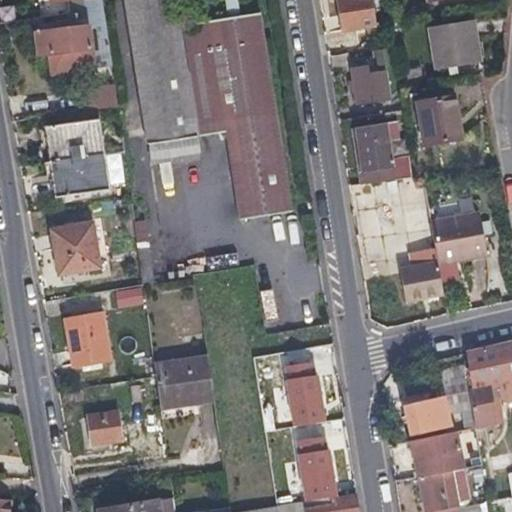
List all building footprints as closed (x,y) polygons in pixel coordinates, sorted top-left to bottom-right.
[(101,0),(48,0),(49,4),(76,0),(83,0),(86,19),(104,17),(101,0)] [(124,0),(153,166),(172,162),(170,157),(200,152),(197,138),(226,133),(241,219),(293,211),(259,14),(241,17),(228,19),(179,27),(174,0),(124,0)] [(237,0),(224,0),(228,19),(241,17),(237,0)] [(338,0),(342,26),(358,23),(375,21),(371,0),(338,0)] [(438,70),(458,67),(478,63),(471,20),(431,28),(438,70)] [(106,26),(66,31),(27,36),(30,58),(41,56),(83,50),(90,49),(108,47),(106,26)] [(83,50),(41,56),(44,76),(93,70),(90,49),(83,50)] [(358,100),(366,98),(374,97),(369,66),(353,69),(358,100)] [(115,88),(84,93),(87,112),(117,107),(115,88)] [(427,143),(445,140),(464,137),(456,95),(420,101),(427,143)] [(405,117),(380,121),(354,125),(361,168),(366,167),(368,181),(414,173),(405,117)] [(50,164),(102,156),(97,120),(44,128),(50,164)] [(170,157),(172,162),(201,158),(200,152),(170,157)] [(54,198),(81,194),(107,190),(102,156),(50,164),(54,198)] [(480,213),(430,222),(438,266),(488,257),(480,213)] [(50,231),(54,254),(58,276),(98,269),(91,224),(50,231)] [(134,227),(142,286),(153,285),(145,225),(134,227)] [(113,292),(118,310),(140,304),(136,286),(113,292)] [(73,369),(92,366),(110,362),(101,312),(65,319),(73,369)] [(315,355),(281,358),(287,423),(320,420),(315,355)] [(160,412),(186,408),(213,404),(207,360),(154,368),(160,412)] [(465,432),(477,429),(473,406),(468,376),(442,382),(444,399),(406,407),(411,437),(450,429),(447,414),(461,411),(465,432)] [(88,419),(90,433),(92,446),(120,442),(117,416),(88,419)] [(484,466),(477,429),(465,432),(412,442),(420,478),(441,474),(452,472),(484,466)] [(452,472),(441,474),(420,478),(426,511),(436,511),(445,511),(447,510),(447,509),(456,508),(459,503),(452,472)] [(305,482),(309,504),(356,495),(353,473),(305,482)] [(261,511),(359,511),(356,495),(309,504),(261,511)] [(173,511),(172,497),(96,511),(173,511)] [(9,511),(11,501),(0,500),(0,511),(9,511)]
